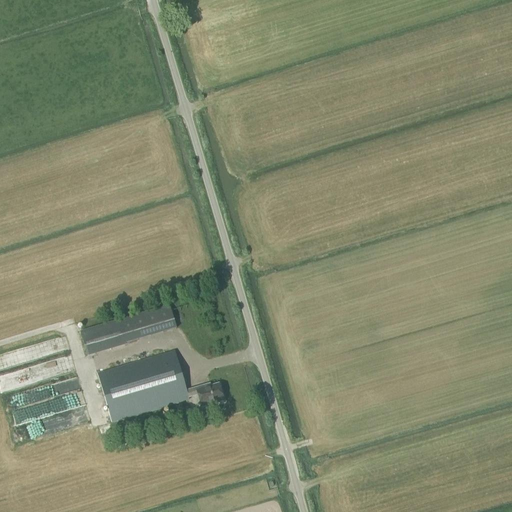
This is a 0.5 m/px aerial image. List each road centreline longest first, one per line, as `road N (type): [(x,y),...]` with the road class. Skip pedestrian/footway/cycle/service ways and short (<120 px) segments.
road 1 (unclassified): [(303,511),(153,0)]
road 2 (track): [(202,367),(174,342),(83,369),(69,323),(0,344)]
